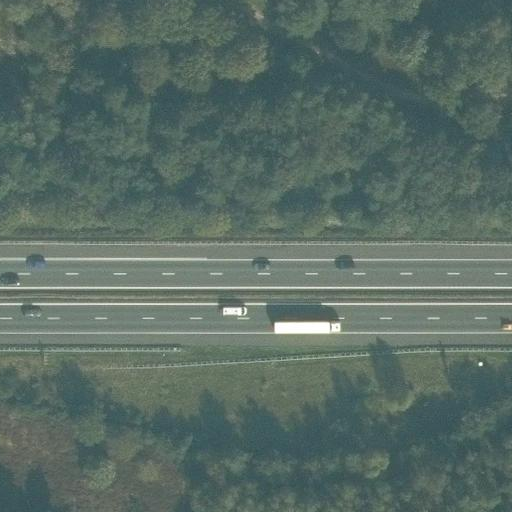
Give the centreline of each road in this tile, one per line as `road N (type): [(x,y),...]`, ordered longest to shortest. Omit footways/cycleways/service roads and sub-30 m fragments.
road 1 (track): [(511,92),(0,93)]
road 2 (motorway): [(0,319),(511,319)]
road 3 (motorway): [(511,275),(0,275)]
